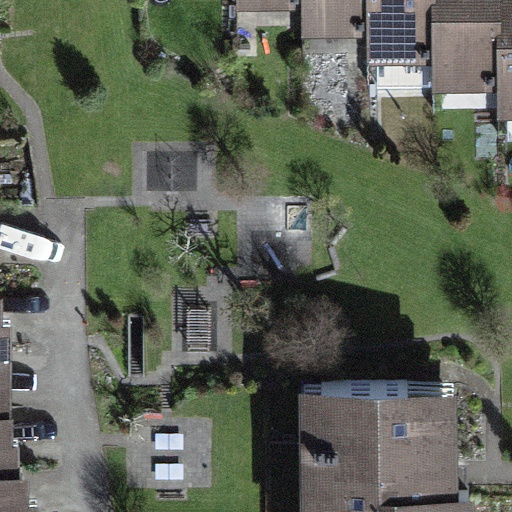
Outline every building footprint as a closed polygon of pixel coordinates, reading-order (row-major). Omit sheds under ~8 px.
[(232,0),(233,15),(298,15),(297,0),(232,0)] [(297,0),(298,15),(298,46),(363,45),(362,0),(297,0)] [(362,0),(363,45),(364,70),(429,69),(427,0),(362,0)] [(427,0),(429,69),(429,100),(494,100),(493,0),(427,0)] [(511,0),(493,0),(494,100),(495,124),(511,123),(511,0)] [(455,381),(299,383),(300,511),(471,511),(471,490),(456,490),(455,381)] [(8,404),(0,404),(0,465),(13,465),(12,404),(8,404)] [(13,465),(0,465),(0,511),(24,511),(24,465),(13,465)]
